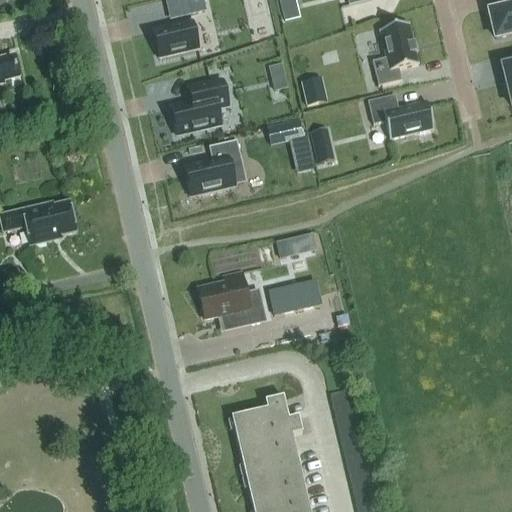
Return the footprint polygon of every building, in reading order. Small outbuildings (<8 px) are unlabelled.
[(201,0),(185,0),(189,17),(205,14),(201,0)] [(278,0),(282,15),(297,11),(294,0),(278,0)] [(346,0),(348,8),(372,3),(371,0),(346,0)] [(511,9),(489,15),(495,41),(511,36),(511,9)] [(381,21),(382,28),(409,26),(408,20),(381,21)] [(197,53),(190,24),(152,33),(159,62),(197,53)] [(385,61),(372,64),(378,90),(401,84),(398,72),(418,68),(408,27),(379,34),(385,61)] [(0,87),(4,87),(3,84),(19,81),(14,58),(0,61),(0,87)] [(511,68),(502,71),(511,111),(511,110),(511,68)] [(199,99),(169,106),(176,135),(220,125),(216,108),(227,106),(221,79),(196,84),(199,99)] [(394,98),(367,105),(373,128),(385,125),(389,143),(433,132),(426,105),(398,112),(394,98)] [(328,129),(312,133),(319,164),(336,160),(328,129)] [(246,186),(237,144),(209,151),(213,164),(184,171),(191,200),(235,190),(235,189),(246,186)] [(25,230),(30,249),(52,244),(51,241),(75,235),(68,205),(52,209),(52,206),(0,218),(0,223),(3,235),(25,230)] [(197,293),(204,322),(216,319),(220,336),(265,326),(258,294),(246,297),(241,275),(223,279),(225,287),(197,293)] [(333,410),(357,404),(354,392),(330,397),(333,410)] [(308,511),(292,439),(302,437),(298,420),(288,422),(283,400),(264,404),(266,412),(231,421),(252,511),(308,511)] [(360,417),(357,404),(333,410),(336,422),(360,417)] [(363,429),(360,417),(336,422),(339,435),(363,429)] [(363,429),(339,435),(342,448),(366,442),(363,429)] [(369,455),(366,442),(342,448),(345,460),(369,455)] [(372,467),(369,455),(345,460),(348,473),(372,467)] [(375,480),(372,467),(348,473),(351,485),(375,480)] [(378,492),(375,480),(351,485),(354,498),(378,492)] [(381,505),(378,492),(354,498),(357,510),(381,505)]
